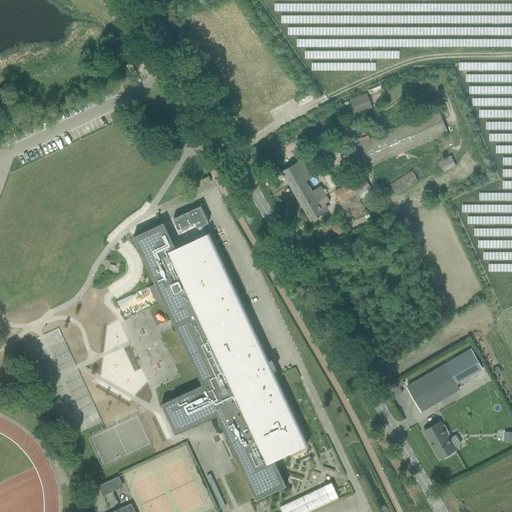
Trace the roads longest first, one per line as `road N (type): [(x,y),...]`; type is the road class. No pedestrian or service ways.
road 1 (unclassified): [(439,511),(141,0)]
road 2 (track): [(326,98),(416,59),(511,55)]
